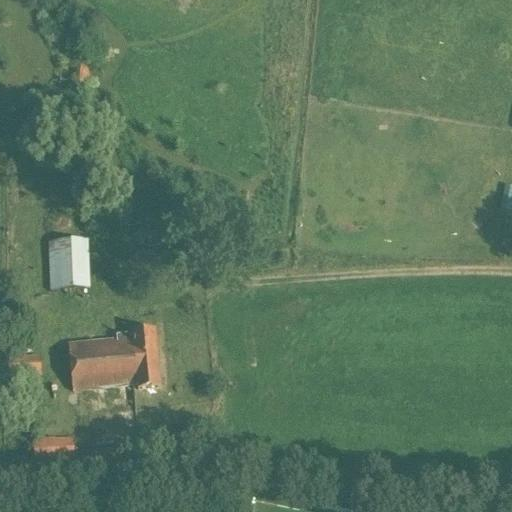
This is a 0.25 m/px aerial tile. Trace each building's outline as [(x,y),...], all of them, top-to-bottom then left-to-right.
[(98,46),(97,61),(109,62),(110,47),(98,46)] [(27,244),(27,222),(14,223),(14,244),(27,244)] [(50,294),(90,292),(88,243),(48,245),(50,294)] [(141,448),(135,393),(161,390),(156,334),(117,338),(117,341),(68,346),(73,395),(90,393),(96,453),(141,448)] [(345,376),(344,354),(328,355),(329,384),(320,384),(321,395),(334,395),(334,376),(345,376)] [(4,379),(41,378),(41,358),(4,359),(4,379)] [(34,470),(76,468),(74,440),(32,443),(34,470)]
